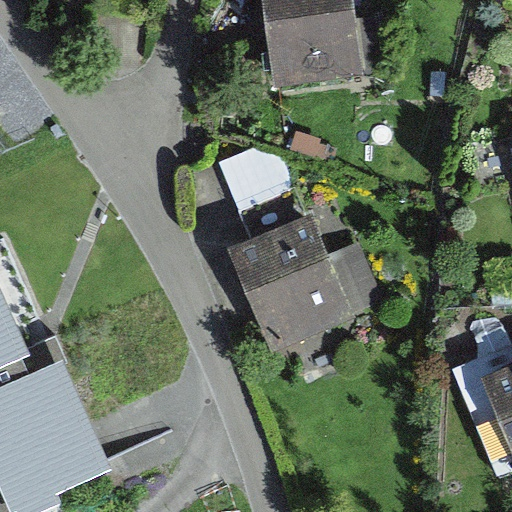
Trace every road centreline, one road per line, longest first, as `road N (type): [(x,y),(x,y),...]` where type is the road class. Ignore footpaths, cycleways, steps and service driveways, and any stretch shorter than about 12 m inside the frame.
road 1 (residential): [(129,157),(244,433),(268,511)]
road 2 (residential): [(12,0),(129,157)]
road 3 (residential): [(194,0),(161,106),(129,157)]
